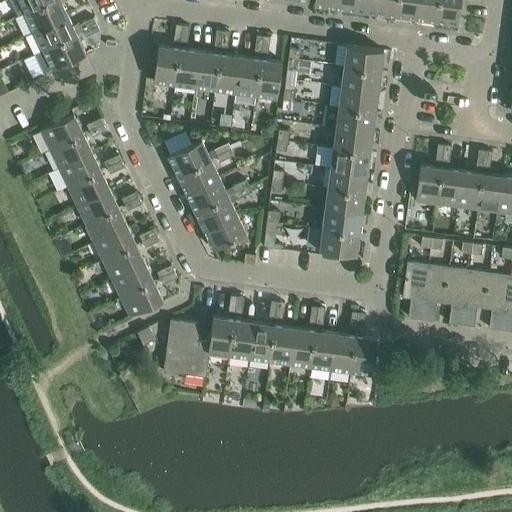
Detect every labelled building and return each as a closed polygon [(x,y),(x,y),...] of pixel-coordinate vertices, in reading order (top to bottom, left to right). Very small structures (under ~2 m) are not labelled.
[(11,0),(19,15),(25,12),(49,0),(11,0)] [(19,15),(15,17),(24,35),(25,34),(34,30),(67,14),(60,0),(49,0),(25,12),(19,15)] [(335,0),(335,7),(355,10),(356,0),(335,0)] [(356,0),(355,10),(375,12),(376,0),(356,0)] [(376,0),(375,12),(396,15),(397,0),(376,0)] [(397,0),(396,15),(416,18),(418,0),(397,0)] [(418,0),(416,18),(436,21),(438,0),(418,0)] [(438,0),(436,21),(457,24),(460,0),(438,0)] [(34,30),(25,34),(34,53),(43,49),(76,33),(67,14),(34,30)] [(94,17),(86,20),(92,32),(100,29),(94,17)] [(92,32),(86,20),(79,23),(85,36),(92,32)] [(176,23),(174,31),(188,33),(189,25),(176,23)] [(216,29),(215,37),(228,39),(230,31),(216,29)] [(188,33),(174,31),(173,39),(187,41),(188,33)] [(34,53),(23,58),(32,78),(43,72),(85,52),(76,33),(43,49),(34,53)] [(256,34),(255,42),(269,44),(270,36),(256,34)] [(228,39),(215,37),(214,45),(227,46),(228,39)] [(269,44),(255,42),(254,50),(268,52),(269,44)] [(153,80),(174,83),(179,47),(158,44),(153,80)] [(347,44),(344,66),(380,71),(383,49),(347,44)] [(179,47),(174,83),(195,86),(199,50),(179,47)] [(289,48),(288,58),(298,60),(300,49),(289,48)] [(199,50),(195,86),(215,89),(220,52),(199,50)] [(220,52),(215,89),(235,91),(240,55),(220,52)] [(240,55),(235,91),(255,94),(260,58),(240,55)] [(260,58),(255,94),(277,97),(282,61),(260,58)] [(298,60),(288,58),(287,68),(297,70),(298,60)] [(297,70),(297,71),(308,73),(310,61),(298,60),(297,70)] [(344,66),(341,86),(377,91),(380,71),(344,66)] [(341,86),(338,106),(375,111),(377,91),(341,86)] [(284,88),(283,99),(293,100),(294,90),(284,88)] [(293,100),(283,99),(281,109),(292,110),(293,100)] [(338,106),(336,126),(372,131),(375,111),(338,106)] [(40,129),(50,149),(83,133),(73,113),(40,129)] [(100,117),(93,120),(99,133),(106,129),(100,117)] [(99,133),(93,120),(86,124),(92,136),(99,133)] [(336,126),(333,147),(369,151),(372,131),(336,126)] [(261,127),(260,134),(271,136),(272,136),(273,129),(272,129),(261,127)] [(279,129),(277,139),(288,140),(289,130),(279,129)] [(83,133),(50,149),(58,167),(92,151),(83,133)] [(168,154),(177,174),(210,158),(201,138),(168,154)] [(288,140),(277,139),(276,149),(286,151),(288,140)] [(228,142),(221,145),(227,158),(234,154),(228,142)] [(437,143),(436,151),(450,153),(451,145),(437,143)] [(227,158),(221,145),(213,149),(219,161),(227,158)] [(333,147),(330,167),(366,172),(369,151),(333,147)] [(478,148),(477,156),(491,158),(492,150),(478,148)] [(92,151),(58,167),(67,185),(100,170),(92,151)] [(450,153),(436,151),(435,159),(449,161),(450,153)] [(118,154),(111,157),(117,169),(124,166),(118,154)] [(491,158),(477,156),(476,164),(490,166),(491,158)] [(117,169),(111,157),(104,160),(110,173),(117,169)] [(210,158),(177,174),(186,192),(219,176),(210,158)] [(415,200),(436,203),(441,167),(420,164),(415,200)] [(330,167),(327,187),(364,192),(366,172),(330,167)] [(441,167),(436,203),(457,206),(462,169),(441,167)] [(273,169),(272,180),(282,181),(284,171),(273,169)] [(462,169),(457,206),(477,208),(482,172),(462,169)] [(100,170),(67,185),(76,204),(109,188),(100,170)] [(482,172),(477,208),(497,211),(502,175),(482,172)] [(511,176),(502,175),(497,211),(511,213),(511,176)] [(219,176),(186,192),(195,211),(228,195),(219,176)] [(245,179),(238,182),(244,195),(251,191),(245,179)] [(282,181),(272,180),(270,190),(281,191),(282,181)] [(244,195),(238,182),(231,186),(237,198),(244,195)] [(327,187),(325,207),(361,212),(364,192),(327,187)] [(109,188),(76,204),(85,222),(118,206),(109,188)] [(136,190),(128,194),(134,206),(142,203),(136,190)] [(134,206),(128,194),(121,197),(127,210),(134,206)] [(228,195),(195,211),(203,229),(237,213),(228,195)] [(118,206),(85,222),(94,241),(127,225),(118,206)] [(325,207),(322,227),(358,232),(361,212),(325,207)] [(268,210),(266,220),(277,221),(278,211),(268,210)] [(237,213),(203,229),(213,248),(246,233),(237,213)] [(277,221),(266,220),(265,230),(276,232),(277,221)] [(127,225),(94,241),(102,259),(136,243),(127,225)] [(153,227),(146,231),(152,243),(159,240),(153,227)] [(358,232),(322,227),(319,249),(355,254),(358,232)] [(152,243),(146,231),(139,234),(145,247),(152,243)] [(420,246),(431,247),(432,237),(422,235),(420,246)] [(432,237),(431,247),(441,249),(442,238),(432,237)] [(461,251),(471,253),(472,242),(462,241),(461,251)] [(472,242),(471,253),(481,254),(483,244),(472,242)] [(136,243),(102,259),(111,278),(144,262),(136,243)] [(501,257),(511,258),(511,253),(511,247),(503,246),(501,257)] [(245,253),(244,263),(254,264),(255,254),(245,253)] [(408,317),(421,318),(428,263),(407,260),(402,296),(410,297),(408,317)] [(144,262),(111,278),(120,296),(153,280),(144,262)] [(428,263),(421,318),(434,320),(436,301),(444,302),(449,265),(428,263)] [(171,264),(164,268),(170,280),(177,277),(171,264)] [(449,265),(444,302),(451,303),(448,322),(461,324),(469,268),(449,265)] [(170,280),(164,268),(156,271),(162,283),(170,280)] [(469,268),(461,324),(474,325),(477,306),(484,307),(489,271),(469,268)] [(489,271),(484,307),(491,308),(489,327),(502,329),(509,274),(489,271)] [(511,274),(509,274),(502,329),(511,330),(511,274)] [(153,280),(120,296),(129,315),(163,299),(153,280)] [(230,294),(229,302),(243,304),(244,296),(230,294)] [(271,300),(270,308),(283,310),(284,302),(271,300)] [(243,304),(229,302),(228,310),(242,312),(243,304)] [(311,305),(310,313),(324,315),(325,307),(311,305)] [(283,310),(270,308),(268,316),(282,318),(283,310)] [(351,311),(350,319),(364,320),(365,312),(351,311)] [(324,315),(310,313),(309,321),(323,323),(324,315)] [(208,351),(209,352),(229,354),(234,318),(212,315),(209,340),(210,340),(208,351)] [(206,377),(209,352),(208,351),(210,340),(209,340),(197,338),(199,322),(170,318),(163,371),(206,377)] [(234,318),(229,354),(249,357),(254,321),(234,318)] [(364,320),(350,319),(349,326),(363,328),(364,320)] [(254,321),(249,357),(269,360),(274,323),(254,321)] [(274,323),(269,360),(290,362),(294,326),(274,323)] [(149,325),(137,331),(143,344),(155,338),(149,325)] [(294,326),(290,362),(310,365),(315,329),(294,326)] [(315,329),(310,365),(330,368),(335,331),(315,329)] [(335,331),(330,368),(350,370),(355,334),(335,331)] [(355,334),(350,370),(372,373),(377,337),(355,334)]
